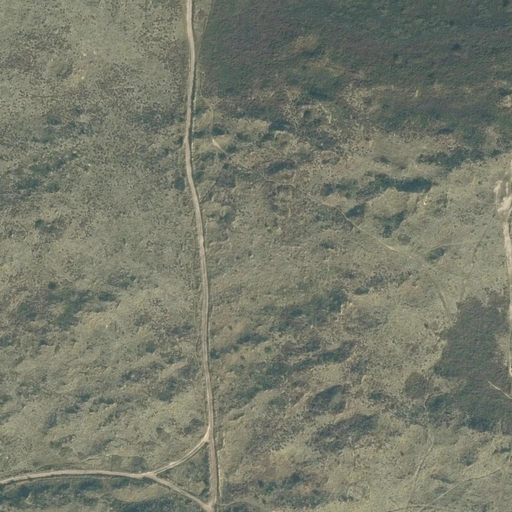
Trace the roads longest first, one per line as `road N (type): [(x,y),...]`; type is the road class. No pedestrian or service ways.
road 1 (unknown): [(194,64),(188,137),(211,434)]
road 2 (unknown): [(0,484),(61,472),(148,477)]
